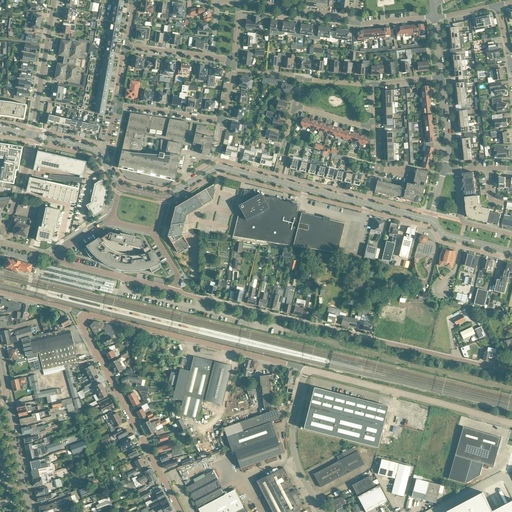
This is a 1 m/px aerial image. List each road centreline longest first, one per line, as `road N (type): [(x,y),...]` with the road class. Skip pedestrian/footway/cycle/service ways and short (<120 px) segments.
road 1 (residential): [(511,371),(175,290)]
road 2 (residential): [(305,368),(83,314)]
road 3 (residential): [(180,511),(83,314)]
road 4 (unclassified): [(511,423),(305,368)]
road 5 (unclassified): [(321,511),(293,430),(305,368)]
road 6 (residential): [(32,135),(54,0)]
road 7 (residential): [(58,253),(65,262),(175,290)]
